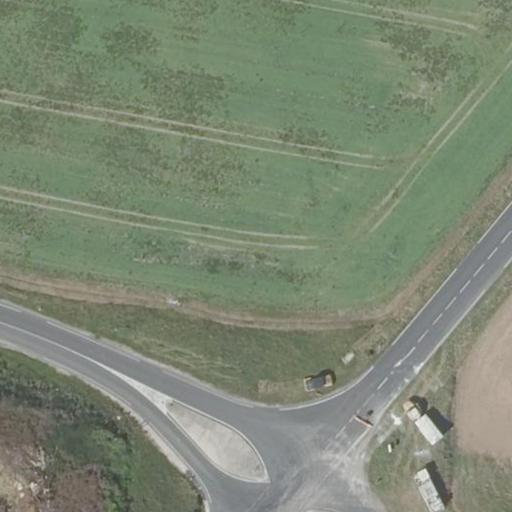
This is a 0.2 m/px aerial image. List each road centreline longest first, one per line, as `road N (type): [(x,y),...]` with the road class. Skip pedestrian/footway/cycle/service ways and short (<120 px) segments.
road 1 (primary): [(511,236),(352,415)]
road 2 (primary): [(352,415),(303,389),(248,382),(171,411)]
road 3 (primary): [(0,323),(57,345),(171,411)]
